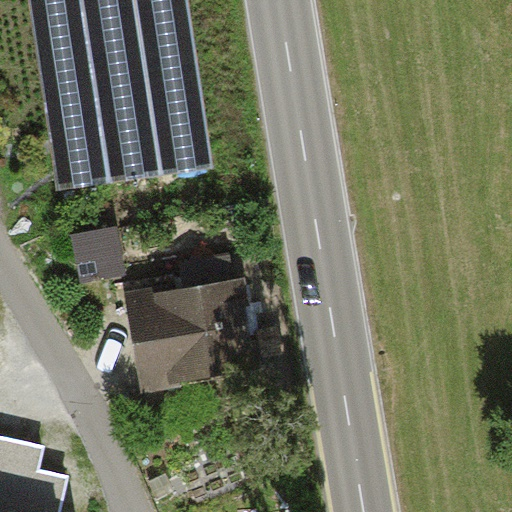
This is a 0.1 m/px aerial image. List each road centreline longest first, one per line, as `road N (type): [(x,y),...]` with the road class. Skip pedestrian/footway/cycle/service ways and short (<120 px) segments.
road 1 (secondary): [(281,0),(365,511)]
road 2 (unclassified): [(0,264),(101,430),(139,511)]
